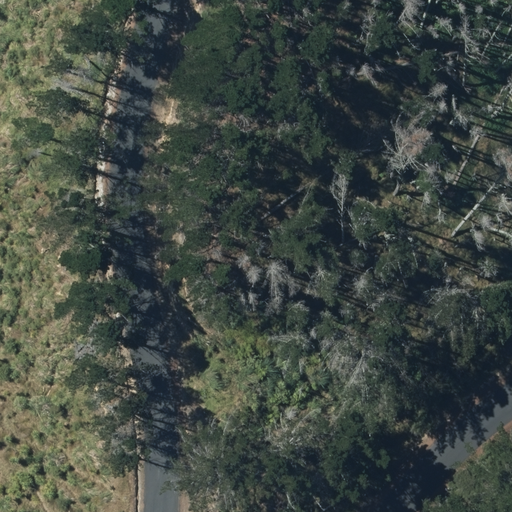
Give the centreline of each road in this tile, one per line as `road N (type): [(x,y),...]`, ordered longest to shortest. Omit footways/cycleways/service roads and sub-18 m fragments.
road 1 (unclassified): [(152,511),(157,346),(139,160),(174,0)]
road 2 (unclassified): [(511,403),(390,511)]
